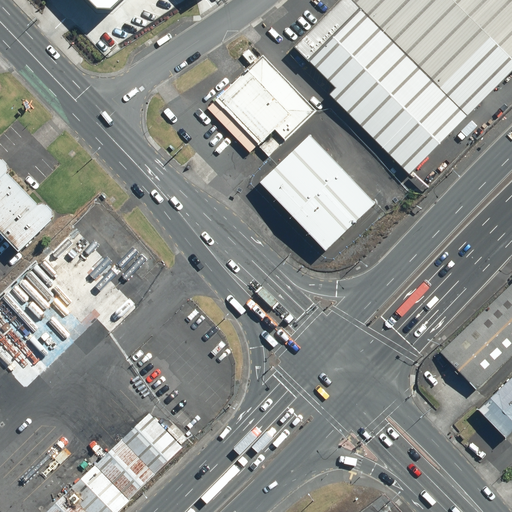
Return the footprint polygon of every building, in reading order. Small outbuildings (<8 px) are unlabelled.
[(66,0),(110,48),(162,0),(66,0)] [(460,111),(347,0),(342,0),(289,55),(404,168),(460,111)] [(507,76),(511,70),(511,1),(510,0),(347,0),(460,111),(465,115),(505,74),(507,76)] [(315,107),(262,55),(214,104),(267,156),(315,107)] [(307,136),(258,184),(323,251),(372,203),(307,136)] [(45,221),(0,171),(0,249),(6,256),(45,221)] [(404,200),(396,191),(385,201),(392,210),(404,200)] [(74,222),(39,255),(110,329),(135,305),(95,263),(104,254),(74,222)] [(39,256),(0,293),(0,358),(26,386),(97,318),(39,256)] [(511,355),(511,275),(428,352),(468,396),(511,355)] [(158,356),(139,374),(164,401),(183,383),(158,356)] [(511,435),(511,373),(471,411),(502,445),(511,435)] [(48,511),(109,511),(183,445),(153,411),(48,511)]
